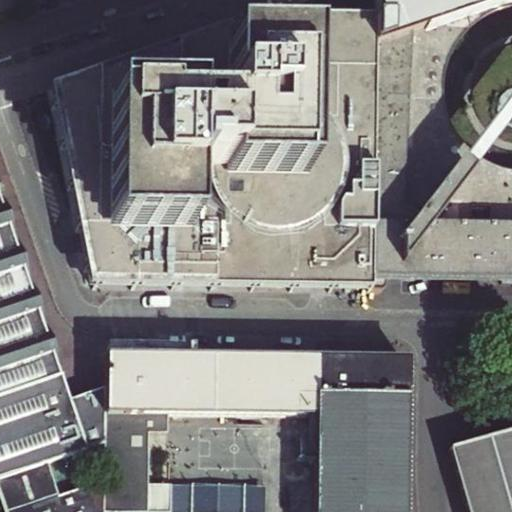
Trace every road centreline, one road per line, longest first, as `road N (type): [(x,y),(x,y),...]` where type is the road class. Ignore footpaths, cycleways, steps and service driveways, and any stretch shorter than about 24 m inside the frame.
road 1 (residential): [(0,107),(69,304),(82,315),(410,326),(428,336),(433,511)]
road 2 (tertiary): [(0,44),(131,0)]
